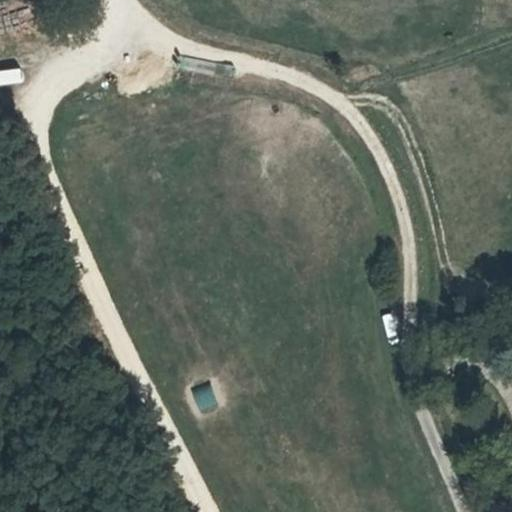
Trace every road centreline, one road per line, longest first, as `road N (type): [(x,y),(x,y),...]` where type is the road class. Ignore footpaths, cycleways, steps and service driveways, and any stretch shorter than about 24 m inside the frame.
road 1 (track): [(133,0),(211,60),(322,103),(384,178),(419,264),(404,350),(455,511)]
road 2 (track): [(211,60),(78,95),(63,119),(225,511)]
